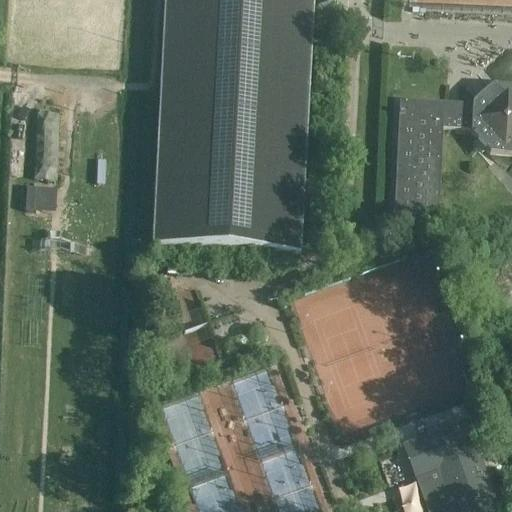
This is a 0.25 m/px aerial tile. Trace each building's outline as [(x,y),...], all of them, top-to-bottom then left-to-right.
[(164,0),(151,249),(158,250),(299,257),(313,10),(313,0),(164,0)] [(489,158),(501,158),(511,158),(511,90),(493,89),(472,108),(399,104),(393,233),(437,235),(442,132),(471,134),(470,137),(489,158)] [(155,322),(163,344),(172,341),(164,318),(155,322)] [(181,345),(155,354),(164,380),(191,371),(181,345)] [(494,511),(465,428),(406,449),(417,479),(439,471),(447,468),(463,511),(494,511)]
